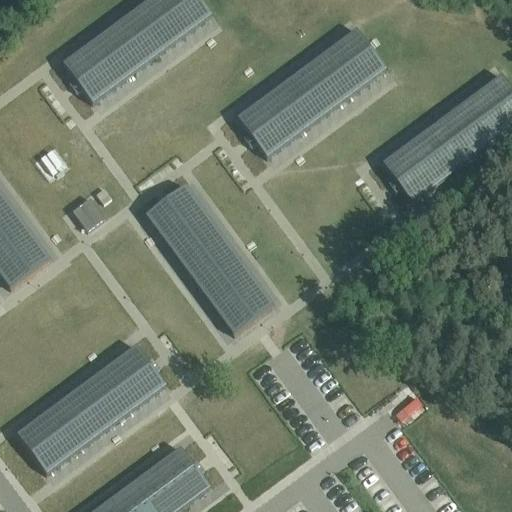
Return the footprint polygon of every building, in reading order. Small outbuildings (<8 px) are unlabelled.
[(196,0),(156,0),(63,69),(74,84),(69,88),(77,98),(82,94),(92,109),(212,20),(196,0)] [(349,21),(232,111),(239,121),(357,30),(349,21)] [(357,35),(237,123),(248,138),(244,142),(251,152),(256,148),(267,163),(386,74),(357,35)] [(375,153),(382,163),(504,79),(497,69),(375,153)] [(511,93),(502,80),(382,169),(393,183),(389,187),(396,197),(401,193),(412,208),(511,134),(511,93)] [(161,209),(146,220),(234,340),(274,311),(185,191),(171,202),(167,197),(157,205),(161,209)] [(0,279),(10,294),(50,264),(0,197),(0,279)] [(72,214),(88,234),(105,220),(90,200),(72,214)] [(137,351),(17,440),(46,479),(166,391),(155,376),(160,372),(152,362),(147,366),(137,351)] [(100,511),(183,511),(211,492),(200,477),(205,473),(197,463),(192,467),(182,452),(100,511)]
